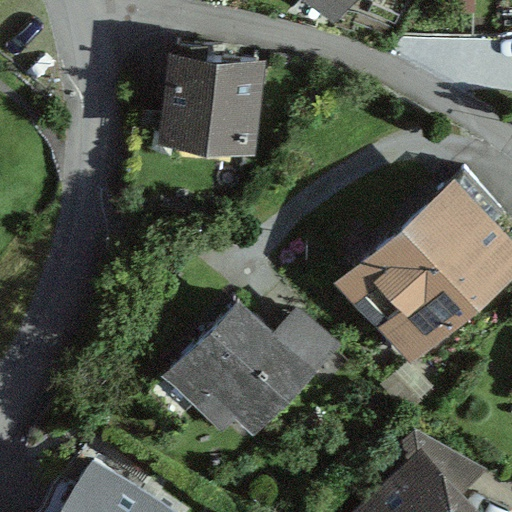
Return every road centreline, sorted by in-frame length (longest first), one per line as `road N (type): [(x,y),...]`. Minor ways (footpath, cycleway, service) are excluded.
road 1 (residential): [(69,0),(89,90),(80,237),(35,361),(0,414)]
road 2 (residential): [(511,141),(404,76),(154,0)]
